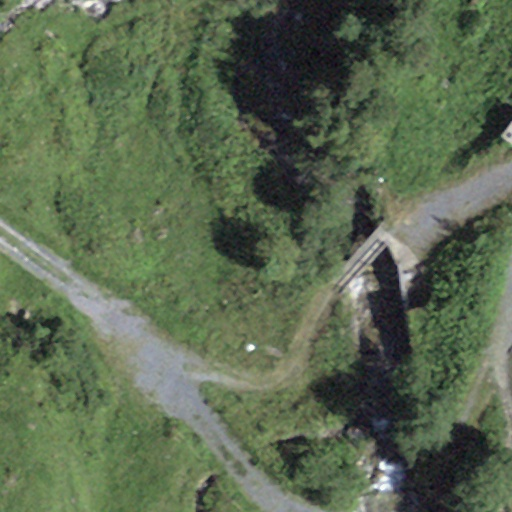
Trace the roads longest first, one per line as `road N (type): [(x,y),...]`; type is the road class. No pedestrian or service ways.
road 1 (track): [(0,230),(146,355),(227,457),(287,511)]
road 2 (track): [(391,511),(434,483),(498,357),(511,305)]
